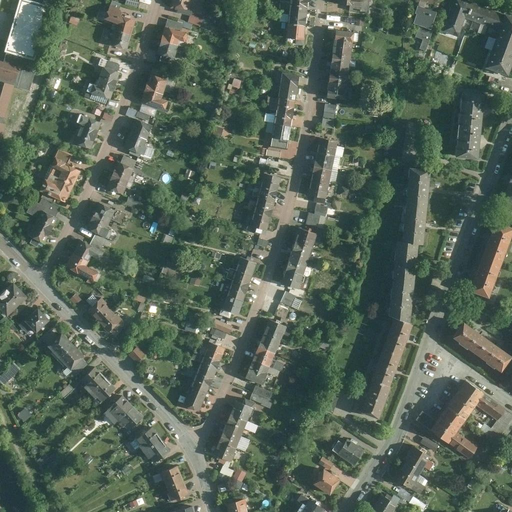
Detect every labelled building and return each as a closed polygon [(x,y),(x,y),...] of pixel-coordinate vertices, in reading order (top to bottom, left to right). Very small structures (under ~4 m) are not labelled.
[(50,8),(24,0),(18,0),(4,51),(6,51),(3,61),(0,60),(0,144),(6,123),(3,122),(14,86),(30,90),(35,72),(24,69),(28,57),(35,59),(50,8)] [(289,0),(289,11),(307,12),(307,0),(289,0)] [(335,0),(336,4),(349,5),(348,9),(368,11),(368,0),(335,0)] [(457,36),(465,17),(497,29),(511,33),(511,14),(468,0),(451,0),(441,30),(457,36)] [(117,20),(114,28),(131,33),(136,18),(119,12),(121,8),(109,4),(105,16),(117,20)] [(436,10),(416,4),(414,10),(416,11),(412,20),(419,23),(414,36),(423,39),(420,48),(425,49),(435,22),(432,21),(436,10)] [(289,11),(288,24),(306,25),(307,12),(289,11)] [(215,20),(205,15),(200,26),(210,31),(215,20)] [(362,21),(346,19),(346,26),(362,27),(362,21)] [(288,24),(287,36),(305,38),(306,25),(288,24)] [(165,25),(161,38),(178,43),(180,37),(184,38),(186,37),(188,33),(187,31),(165,25)] [(332,27),(329,52),(349,54),(351,29),(332,27)] [(131,33),(114,28),(109,44),(126,50),(131,33)] [(511,61),(511,33),(497,29),(483,66),(507,74),(511,61)] [(178,43),(161,38),(157,51),(175,56),(178,43)] [(329,52),(328,65),(347,67),(349,54),(329,52)] [(106,65),(118,69),(120,64),(108,60),(106,65)] [(103,64),(98,78),(115,83),(120,70),(118,69),(106,65),(103,64)] [(328,65),(326,80),(346,82),(347,67),(328,65)] [(146,85),(164,91),(169,77),(151,71),(146,85)] [(284,71),(279,94),(297,97),(301,74),(284,71)] [(233,77),(231,88),(238,90),(241,80),(233,77)] [(115,83),(98,78),(96,83),(94,82),(90,91),(111,97),(115,83)] [(346,82),(326,80),(325,96),(344,98),(346,82)] [(164,91),(146,85),(141,99),(165,108),(169,99),(162,96),(164,91)] [(463,93),(459,126),(483,127),(485,111),(487,96),(463,93)] [(279,94),(277,108),(295,111),(297,97),(279,94)] [(277,108),(275,122),(292,125),(295,111),(277,108)] [(150,115),(138,110),(136,116),(148,120),(150,115)] [(80,128),(96,134),(101,120),(82,113),(79,122),(81,122),(80,128)] [(136,117),(130,130),(148,137),(153,124),(136,117)] [(320,125),(332,126),(333,119),(321,118),(320,125)] [(401,160),(408,122),(396,119),(388,158),(401,160)] [(275,122),(270,146),(288,149),(292,125),(275,122)] [(482,142),(483,127),(459,126),(457,158),(481,162),(482,142)] [(96,134),(80,128),(74,142),(91,148),(96,134)] [(130,130),(124,145),(144,153),(147,145),(145,144),(148,137),(130,130)] [(321,137),(318,150),(336,154),(338,141),(321,137)] [(56,157),(68,162),(72,154),(55,147),(50,157),(55,159),(56,157)] [(280,157),(281,151),(267,148),(265,154),(280,157)] [(318,150),(315,164),(333,168),(336,154),(318,150)] [(124,155),(121,162),(134,168),(138,161),(124,155)] [(55,159),(49,173),(74,183),(80,167),(68,162),(56,157),(55,159)] [(261,165),(278,167),(279,160),(262,159),(261,165)] [(112,173),(128,181),(134,168),(121,162),(118,160),(112,173)] [(315,164),(312,180),(330,185),(333,168),(315,164)] [(410,169),(406,204),(429,206),(430,191),(432,171),(410,169)] [(261,185),(278,190),(282,177),(264,172),(261,185)] [(74,183),(49,173),(42,190),(44,191),(57,197),(66,201),(74,183)] [(112,173),(106,186),(123,194),(128,181),(112,173)] [(312,180),(308,195),(326,199),(330,185),(312,180)] [(257,198),(275,203),(278,190),(261,185),(257,198)] [(41,197),(42,198),(54,203),(57,197),(44,191),(41,197)] [(43,210),(55,216),(60,206),(54,203),(42,198),(40,203),(45,206),(43,210)] [(254,212),(271,217),(275,203),(257,198),(254,212)] [(38,217),(36,222),(50,229),(57,217),(55,216),(43,210),(45,206),(40,203),(32,200),(27,211),(38,217)] [(93,213),(109,222),(116,209),(100,201),(93,213)] [(317,204),(315,212),(327,215),(329,207),(317,204)] [(429,206),(406,204),(403,242),(421,244),(425,244),(427,226),(429,206)] [(254,212),(250,225),(268,230),(271,217),(254,212)] [(321,215),(309,212),(306,224),(318,227),(321,215)] [(93,213),(86,227),(96,232),(102,235),(109,222),(93,213)] [(485,256),(506,263),(511,246),(511,226),(498,221),(491,241),(485,256)] [(44,242),(50,229),(36,222),(29,235),(44,242)] [(301,226),(296,240),(314,247),(319,232),(301,226)] [(96,232),(92,238),(107,246),(110,240),(102,235),(96,232)] [(92,238),(90,244),(104,251),(107,246),(92,238)] [(73,253),(88,260),(91,254),(100,259),(104,251),(90,244),(80,239),(73,253)] [(296,240),(291,255),(309,261),(314,247),(296,240)] [(398,242),(394,278),(417,280),(419,263),(421,244),(403,242),(398,242)] [(88,260),(73,253),(66,265),(93,280),(98,272),(85,265),(88,260)] [(291,255),(287,267),(305,273),(309,261),(291,255)] [(237,269),(253,274),(258,261),(242,256),(237,269)] [(471,294),(492,301),(506,263),(485,256),(479,274),(471,294)] [(287,267),(281,282),(299,289),(305,273),(287,267)] [(233,282),(248,288),(253,274),(237,269),(233,282)] [(417,280),(394,278),(390,315),(396,317),(413,322),(415,299),(417,280)] [(27,296),(12,281),(0,292),(0,308),(7,316),(27,296)] [(228,296),(244,302),(248,288),(233,282),(228,296)] [(285,291),(281,302),(292,306),(297,295),(285,291)] [(239,314),(244,302),(228,296),(223,308),(239,314)] [(97,321),(111,309),(101,298),(87,310),(97,321)] [(280,304),(275,315),(286,320),(291,309),(280,304)] [(49,320),(37,307),(24,320),(36,333),(49,320)] [(111,309),(97,321),(107,332),(121,319),(111,309)] [(396,317),(384,349),(404,356),(409,341),(416,323),(413,322),(396,317)] [(229,333),(232,325),(215,318),(211,325),(229,333)] [(265,332),(282,340),(288,326),(270,319),(265,332)] [(475,330),(462,322),(451,337),(475,355),(487,339),(475,330)] [(225,337),(226,332),(216,329),(214,334),(225,337)] [(47,345),(58,357),(73,344),(62,332),(47,345)] [(265,332),(259,345),(277,353),(282,340),(265,332)] [(499,348),(487,339),(475,355),(500,372),(511,356),(499,348)] [(205,354),(221,361),(225,348),(209,342),(205,354)] [(73,344),(58,357),(70,370),(85,356),(73,344)] [(259,345),(253,359),(271,367),(277,353),(259,345)] [(139,348),(131,356),(139,365),(148,357),(139,348)] [(384,349),(372,380),(373,381),(392,388),(398,372),(404,356),(384,349)] [(199,368),(215,374),(221,361),(205,354),(199,368)] [(253,359),(245,377),(263,385),(271,367),(253,359)] [(82,379),(92,390),(106,378),(96,367),(82,379)] [(192,386),(207,392),(215,374),(199,368),(192,386)] [(106,378),(92,390),(101,401),(115,388),(106,378)] [(320,408),(333,414),(344,387),(330,381),(320,408)] [(393,388),(392,388),(373,381),(367,397),(362,412),(382,419),(393,388)] [(475,405),(483,394),(465,381),(447,405),(465,418),(475,405)] [(273,393),(256,385),(253,392),(270,400),(273,393)] [(207,392),(192,386),(183,405),(200,412),(207,392)] [(268,406),(270,400),(253,392),(250,399),(268,406)] [(505,409),(483,394),(475,405),(477,407),(497,421),(505,409)] [(108,408),(119,419),(133,406),(122,395),(108,408)] [(231,414),(249,422),(255,409),(237,401),(231,414)] [(465,418),(447,405),(436,421),(429,430),(428,431),(446,444),(455,431),(465,418)] [(133,406),(119,419),(130,430),(144,417),(133,406)] [(17,414),(24,422),(32,415),(25,407),(17,414)] [(415,420),(429,430),(436,421),(422,411),(415,420)] [(231,414),(225,428),(244,435),(249,422),(231,414)] [(135,440),(145,452),(161,440),(152,427),(135,440)] [(219,441),(238,449),(244,435),(225,428),(219,441)] [(459,434),(455,431),(446,444),(449,446),(469,459),(477,447),(459,434)] [(439,446),(423,437),(420,443),(436,453),(439,446)] [(340,441),(333,450),(357,465),(366,451),(348,439),(345,444),(340,441)] [(161,440),(145,452),(154,464),(170,451),(161,440)] [(219,441),(214,455),(232,462),(238,449),(219,441)] [(413,445),(403,462),(421,472),(430,454),(413,445)] [(37,462),(45,469),(54,460),(46,452),(37,462)] [(335,464),(323,457),(319,464),(330,471),(335,464)] [(415,481),(421,472),(403,462),(393,479),(420,495),(425,486),(415,481)] [(167,487),(184,481),(179,467),(162,473),(167,487)] [(232,485),(240,488),(247,472),(239,469),(232,485)] [(342,480),(325,469),(315,485),(331,496),(342,480)] [(184,481),(167,487),(171,500),(189,494),(184,481)] [(393,511),(398,505),(381,495),(370,511),(393,511)] [(307,506),(303,511),(325,511),(326,511),(302,496),(298,501),(307,506)] [(228,504),(229,511),(247,511),(245,500),(228,504)]
